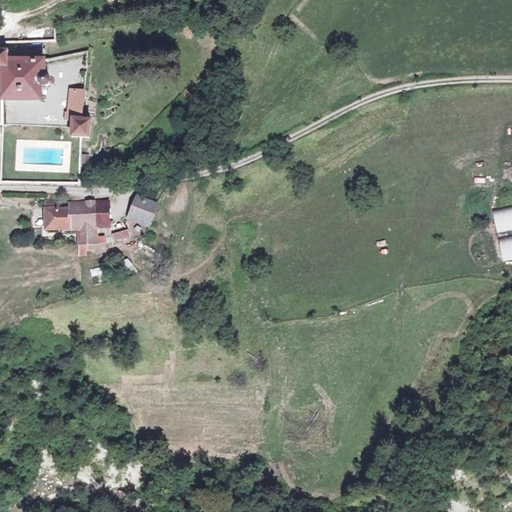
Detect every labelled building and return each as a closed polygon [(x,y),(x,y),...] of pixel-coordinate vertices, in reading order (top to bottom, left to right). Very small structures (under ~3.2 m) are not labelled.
[(43,61),(43,60),(8,60),(8,51),(0,50),(0,61),(1,61),(1,98),(3,98),(39,98),(40,91),(47,90),(51,82),(49,77),(43,74),(43,61)] [(65,91),(62,111),(83,113),(84,91),(65,91)] [(83,113),(62,111),(61,126),(71,127),(71,133),(81,133),(90,134),(90,125),(83,124),(83,113)] [(93,168),(92,154),(79,155),(80,169),(93,168)] [(115,205),(45,212),(48,238),(84,234),(86,261),(110,258),(108,241),(118,240),(115,205)] [(166,213),(144,205),(134,229),(157,237),(166,213)] [(511,205),(492,210),(497,233),(511,229),(511,205)] [(134,246),(130,235),(118,240),(121,250),(134,246)] [(511,235),(498,238),(502,262),(511,259),(511,235)] [(131,272),(136,268),(128,258),(123,261),(131,272)]
